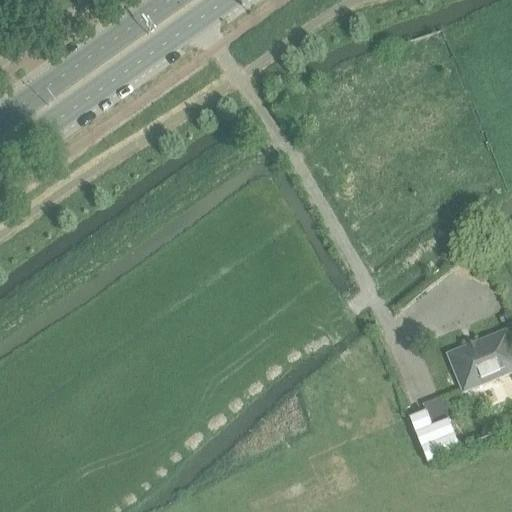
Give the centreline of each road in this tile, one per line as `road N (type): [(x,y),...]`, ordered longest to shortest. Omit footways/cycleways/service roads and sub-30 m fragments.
road 1 (secondary): [(0,163),(232,0)]
road 2 (secondary): [(171,0),(0,122)]
